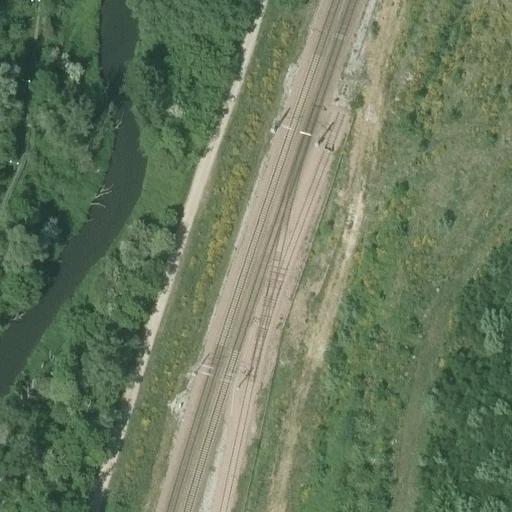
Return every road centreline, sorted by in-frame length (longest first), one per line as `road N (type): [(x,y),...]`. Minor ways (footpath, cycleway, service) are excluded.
road 1 (track): [(466,0),(352,245),(257,511)]
road 2 (track): [(102,511),(190,205),(263,0)]
